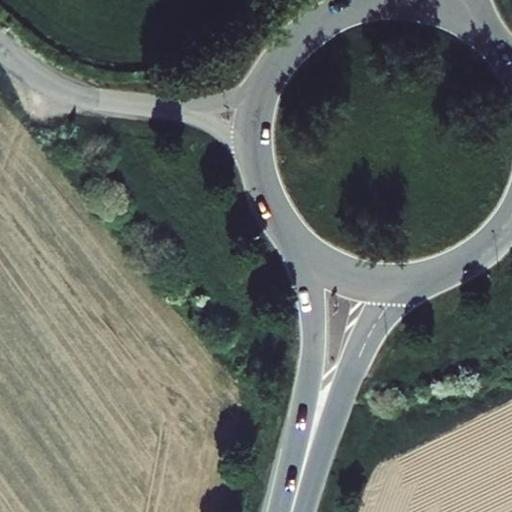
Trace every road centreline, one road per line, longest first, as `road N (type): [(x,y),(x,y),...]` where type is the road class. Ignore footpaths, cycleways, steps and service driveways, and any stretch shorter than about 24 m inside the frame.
road 1 (primary): [(303,250),(312,366),(284,511)]
road 2 (primary): [(296,511),(364,344),(408,283)]
road 3 (residential): [(172,108),(62,89),(0,47)]
road 4 (primary): [(408,283),(453,271),(511,221)]
